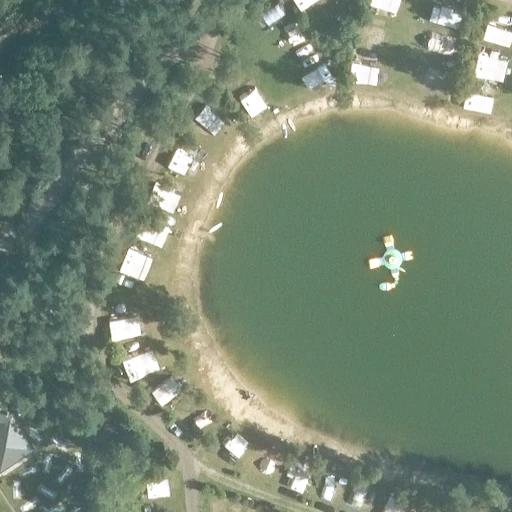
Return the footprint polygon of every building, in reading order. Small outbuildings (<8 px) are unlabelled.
[(273,48),(301,38),(294,17),(265,28),(273,48)] [(222,42),(214,59),(234,68),(242,51),(222,42)] [(312,53),(286,64),(294,82),(320,72),(312,53)] [(240,104),(257,94),(246,76),(229,86),(240,104)] [(482,103),(485,84),(462,80),(458,99),(482,103)] [(131,334),(132,315),(104,314),(103,332),(131,334)] [(108,354),(117,371),(137,362),(129,344),(108,354)] [(145,387),(156,395),(167,379),(157,371),(145,387)] [(0,470),(35,447),(0,394),(0,470)] [(212,432),(204,453),(228,463),(236,442),(212,432)] [(272,472),(288,478),(295,458),(279,452),(272,472)] [(325,490),(329,470),(313,467),(310,487),(325,490)] [(339,500),(361,508),(369,488),(346,479),(339,500)] [(396,511),(400,497),(379,491),(372,511),(396,511)] [(456,498),(452,511),(479,511),(481,505),(456,498)]
